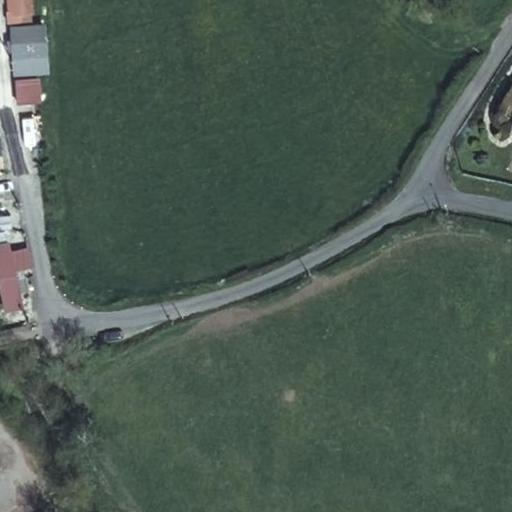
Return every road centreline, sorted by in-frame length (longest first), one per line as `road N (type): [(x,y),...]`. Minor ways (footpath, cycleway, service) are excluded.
road 1 (residential): [(421,191),(334,249),(254,288),(38,331)]
road 2 (residential): [(511,28),(421,191)]
